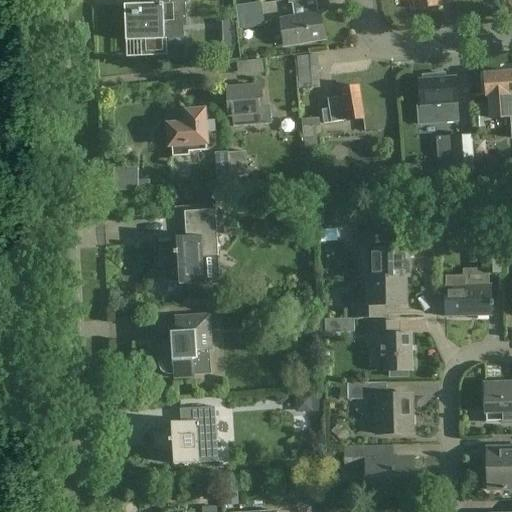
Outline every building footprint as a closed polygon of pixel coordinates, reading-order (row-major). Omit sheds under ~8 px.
[(186,25),(184,0),(156,0),(157,4),(125,5),(127,42),(144,41),(145,57),(167,56),(166,26),(186,25)] [(413,0),(415,8),(441,4),(440,0),(413,0)] [(261,3),(235,6),(237,18),(262,15),(261,3)] [(280,20),(285,46),(323,39),(319,13),(280,20)] [(238,30),(264,26),(262,15),(237,18),(238,30)] [(320,88),(317,55),(297,57),(300,90),(320,88)] [(511,73),(486,76),(487,97),(488,97),(490,121),(510,119),(511,139),(511,73)] [(458,121),(454,77),(420,80),(422,105),(417,105),(419,124),(458,121)] [(329,109),(322,111),(324,124),(364,118),(359,87),(342,89),(343,97),(328,99),(329,109)] [(270,124),(269,111),(267,111),(267,105),(262,106),(261,88),(227,91),(229,115),(232,114),(233,127),(270,124)] [(206,132),(214,132),(214,122),(205,122),(204,111),(187,112),(188,125),(169,126),(170,146),(171,146),(172,158),(189,156),(189,152),(207,151),(206,132)] [(303,121),(304,137),(320,136),(319,120),(303,121)] [(475,173),(473,136),(451,137),(452,158),(438,159),(439,175),(475,173)] [(247,176),(245,152),(228,153),(230,177),(247,176)] [(218,178),(230,177),(228,153),(216,154),(218,178)] [(139,181),(139,192),(151,192),(151,180),(139,181)] [(157,273),(164,272),(165,276),(166,280),(169,282),(172,283),(179,283),(179,285),(204,284),(202,257),(218,256),(215,210),(184,212),(186,237),(176,238),(177,243),(156,244),(157,273)] [(392,237),(361,238),(361,252),(375,252),(376,277),(367,278),(410,277),(409,249),(393,250),(392,237)] [(489,242),(489,270),(501,270),(500,242),(489,242)] [(368,304),(354,304),(354,319),(386,318),(385,305),(402,305),(402,278),(410,277),(367,278),(368,304)] [(447,317),(492,316),(491,286),(446,287),(447,317)] [(318,297),(286,299),(287,311),(319,309),(318,297)] [(159,367),(161,371),(164,374),(168,375),(173,375),(174,379),(194,378),(193,360),(197,359),(197,351),(211,350),(209,315),(175,318),(176,341),(153,342),(155,362),(159,362),(159,367)] [(347,321),(331,329),(338,343),(355,335),(347,321)] [(370,322),(371,343),(376,343),(376,371),(391,371),(391,377),(411,376),(411,370),(412,370),(411,334),(400,334),(400,321),(370,322)] [(387,395),(387,383),(362,383),(362,384),(348,384),(348,401),(376,400),(376,434),(413,433),(412,394),(387,395)] [(511,383),(486,384),(486,413),(503,413),(503,423),(511,423),(511,383)] [(299,421),(313,420),(312,406),(298,407),(299,421)] [(217,441),(215,407),(180,409),(181,423),(171,423),(172,429),(151,430),(152,452),(159,452),(159,456),(160,459),(163,462),(167,463),(174,462),(174,465),(199,463),(198,442),(217,441)] [(393,447),(345,448),(346,466),(366,465),(367,495),(415,494),(414,458),(394,459),(393,447)] [(511,447),(487,448),(488,490),(511,489),(511,447)]
